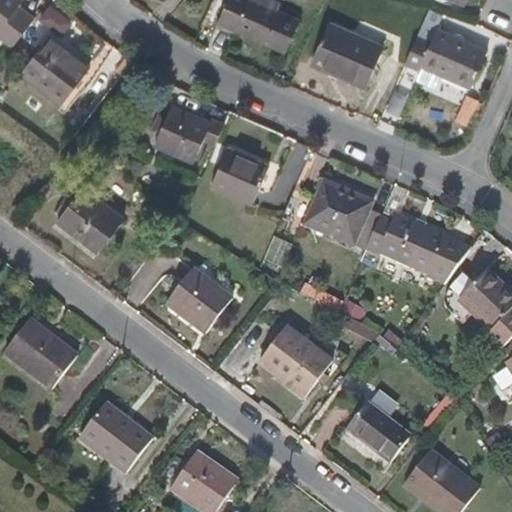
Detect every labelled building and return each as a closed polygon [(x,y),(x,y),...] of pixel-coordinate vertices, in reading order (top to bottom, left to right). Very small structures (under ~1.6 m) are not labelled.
[(0,0),(0,37),(14,48),(35,20),(18,8),(22,2),(18,0),(0,0)] [(278,6),(265,0),(229,0),(219,23),(286,51),(298,22),(276,12),(278,6)] [(383,49),(328,25),(312,64),(366,87),(383,49)] [(418,37),(405,66),(419,72),(421,68),(471,90),(487,52),(438,29),(432,43),(418,37)] [(62,105),(88,69),(50,41),(23,76),(62,105)] [(122,82),(122,45),(104,44),(104,82),(122,82)] [(203,146),(215,152),(227,125),(214,119),(210,126),(171,109),(156,145),(196,162),(203,146)] [(270,167),(228,149),(213,187),(253,205),(270,167)] [(374,204),(324,181),(304,226),(354,247),(374,204)] [(123,222),(83,190),(58,221),(100,253),(123,222)] [(428,277),(446,285),(469,255),(444,243),(445,238),(396,217),(394,221),(382,215),(367,251),(381,256),(382,253),(429,274),(428,277)] [(233,298),(194,270),(167,305),(206,334),(233,298)] [(511,295),(486,271),(474,285),(461,273),(448,291),(447,292),(446,294),(446,295),(445,297),(445,299),(444,300),(445,302),(445,304),(445,305),(446,307),(447,308),(447,310),(448,311),(449,312),(462,324),(472,313),(491,331),(486,336),(500,351),(511,338),(511,295)] [(78,356),(31,320),(5,354),(53,389),(78,356)] [(324,373),(332,362),(287,328),(260,363),(306,398),(324,373)] [(338,367),(332,362),(324,373),(330,378),(338,367)] [(412,436),(369,403),(347,431),(390,463),(412,436)] [(126,475),(154,438),(109,404),(80,440),(126,475)] [(436,511),(462,511),(481,488),(432,450),(404,487),(436,511)] [(216,511),(237,482),(197,454),(172,489),(206,511),(216,511)]
